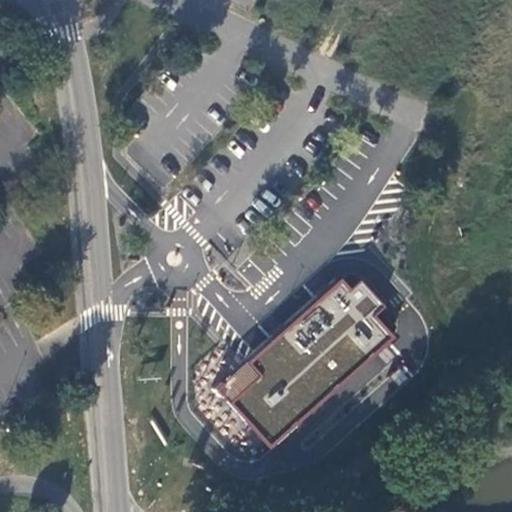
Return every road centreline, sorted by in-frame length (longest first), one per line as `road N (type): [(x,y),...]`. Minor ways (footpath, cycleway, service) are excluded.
road 1 (tertiary): [(34,0),(68,121),(103,511)]
road 2 (tertiary): [(123,511),(71,0)]
road 3 (track): [(231,511),(359,480),(511,404)]
